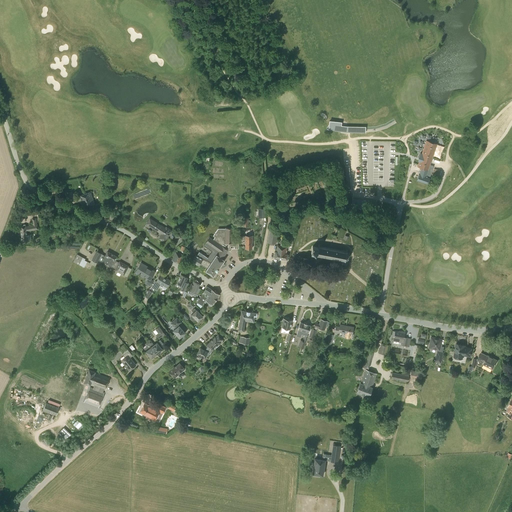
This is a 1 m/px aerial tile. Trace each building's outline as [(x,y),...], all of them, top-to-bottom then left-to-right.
[(390,121),(379,127),(383,133),(393,127),(390,121)] [(426,176),(437,144),(426,140),(421,153),(420,153),(418,161),(419,161),(417,166),(421,167),(419,174),(418,174),(416,180),(427,184),(429,177),(426,176)] [(84,193),(88,205),(94,203),(90,191),(84,193)] [(82,207),(88,205),(84,193),(78,195),(82,207)] [(372,202),(352,200),(351,208),(371,210),(372,202)] [(36,218),(32,219),(33,225),(26,226),(20,226),(22,241),(27,240),(31,240),(31,234),(27,235),(26,231),(38,229),(37,224),(36,224),(36,218)] [(165,228),(150,218),(146,223),(162,233),(159,238),(164,242),(172,230),(166,227),(165,228)] [(212,251),(208,257),(199,251),(196,256),(195,255),(192,261),(199,265),(200,263),(207,267),(205,270),(210,273),(210,274),(212,275),(213,275),(215,273),(219,268),(223,261),(224,260),(222,258),(228,250),(228,249),(231,246),(234,246),(234,248),(239,248),(239,241),(234,241),(234,243),(233,243),(233,227),(225,227),(225,229),(218,228),(213,235),(215,236),(213,239),(209,237),(203,245),(212,251)] [(275,244),(277,231),(270,230),(268,242),(269,243),(275,244)] [(252,243),(253,235),(245,235),(245,236),(241,235),(241,242),(245,242),(245,248),(252,249),(252,243)] [(281,259),(283,246),(277,245),(276,252),(275,252),(275,258),(281,259)] [(346,252),(319,247),(320,245),(319,245),(318,247),(312,246),(312,250),(311,252),(317,254),(317,255),(317,256),(317,255),(333,257),(332,263),(347,266),(348,258),(348,257),(348,255),(349,254),(348,254),(346,252),(347,251),(346,250),(346,252)] [(105,256),(102,254),(102,253),(96,250),(91,260),(89,263),(92,265),(91,266),(94,268),(97,263),(98,260),(103,263),(111,267),(112,266),(115,268),(114,270),(124,275),(129,266),(119,261),(119,262),(115,260),(117,257),(107,251),(105,256)] [(181,264),(185,255),(175,251),(171,260),(181,264)] [(73,262),(84,267),(87,261),(85,260),(85,259),(77,254),(73,262)] [(150,286),(153,281),(150,279),(155,272),(147,268),(147,267),(141,263),(136,271),(148,278),(146,283),(150,286)] [(184,291),(189,282),(186,281),(187,277),(181,274),(177,284),(182,286),(180,289),(184,291)] [(160,275),(154,286),(158,288),(160,286),(165,289),(167,287),(171,281),(160,275)] [(197,297),(201,289),(198,287),(200,284),(193,281),(189,290),(188,293),(192,295),(197,297)] [(201,308),(202,305),(204,302),(211,307),(218,295),(218,294),(207,286),(199,298),(197,297),(195,301),(197,302),(196,304),(201,308)] [(192,308),(195,305),(191,301),(188,304),(189,304),(187,306),(190,309),(192,307),(192,308)] [(201,319),(201,318),(202,316),(194,308),(191,311),(193,313),(191,315),(190,316),(190,318),(192,320),(194,320),(195,319),(197,321),(198,320),(200,320),(201,319)] [(240,320),(238,330),(243,331),(245,320),(253,322),(254,317),(256,317),(257,313),(241,310),(239,319),(240,320)] [(180,338),(183,336),(182,335),(185,333),(179,326),(179,325),(181,322),(177,317),(170,323),(175,329),(173,331),(179,338),(180,337),(180,338)] [(288,319),(288,318),(285,318),(285,319),(284,319),(282,327),(282,329),(282,331),(283,332),(285,332),(287,332),(288,331),(288,328),(290,328),(291,320),(288,319)] [(324,330),(327,321),(321,319),(319,324),(315,322),(314,326),(314,327),(314,329),(311,328),(309,336),(314,338),(316,330),(317,327),(318,328),(324,330)] [(308,332),(311,325),(300,321),(298,329),(296,336),(300,337),(301,334),(304,335),(307,336),(307,335),(308,332)] [(353,327),(340,324),(339,327),(335,326),(334,332),(338,333),(338,332),(345,333),(344,337),(350,339),(351,334),(352,335),(353,327)] [(163,336),(165,335),(159,326),(155,329),(158,333),(156,335),(158,339),(163,335),(163,336)] [(400,331),(400,332),(392,330),(391,337),(394,337),(393,340),(401,342),(400,345),(406,346),(408,338),(404,337),(405,332),(400,331)] [(205,356),(208,358),(212,351),(211,350),(223,339),(221,337),(222,336),(225,340),(226,339),(220,333),(218,335),(218,334),(207,345),(208,347),(204,350),(200,348),(197,353),(198,354),(196,356),(200,359),(202,356),(204,358),(205,356)] [(304,348),(308,336),(307,335),(307,336),(304,335),(303,340),(300,339),(298,346),(304,348)] [(440,362),(442,352),(439,351),(441,339),(431,337),(429,347),(438,349),(435,361),(440,362)] [(151,347),(156,354),(159,352),(160,352),(161,351),(161,350),(162,349),(159,346),(163,344),(160,339),(156,343),(154,344),(150,339),(147,342),(151,347)] [(154,355),(156,354),(151,347),(147,342),(145,343),(147,346),(144,348),(146,351),(145,351),(151,358),(151,357),(152,357),(154,357),(154,355)] [(465,345),(456,343),(456,344),(455,344),(455,347),(455,348),(453,357),(462,359),(463,355),(470,356),(471,348),(464,346),(465,345)] [(127,349),(122,353),(125,358),(121,361),(129,370),(135,365),(130,358),(132,356),(127,349)] [(368,368),(373,352),(368,350),(363,368),(365,368),(366,367),(368,368)] [(487,356),(481,352),(477,359),(484,363),(483,364),(492,369),(497,360),(487,355),(487,356)] [(184,369),(180,363),(173,368),(169,371),(174,377),(184,369)] [(105,389),(110,378),(95,372),(95,371),(89,369),(84,383),(90,385),(91,384),(95,385),(94,389),(89,387),(84,402),(98,407),(104,392),(102,392),(104,389),(105,389)] [(372,387),(376,374),(366,370),(361,383),(360,382),(357,392),(369,396),(372,387)] [(412,383),(414,376),(392,372),(391,379),(412,383)] [(46,402),(43,410),(56,415),(59,407),(46,402)] [(157,409),(145,403),(140,412),(155,420),(159,412),(162,413),(166,407),(159,404),(157,409)] [(166,434),(167,428),(158,426),(154,425),(153,431),(166,434)] [(64,427),(57,434),(65,441),(71,434),(64,427)] [(331,455),(330,462),(338,463),(340,445),(333,444),(331,455)] [(323,476),(325,460),(325,459),(314,457),(312,474),(312,475),(318,475),(323,476)]
